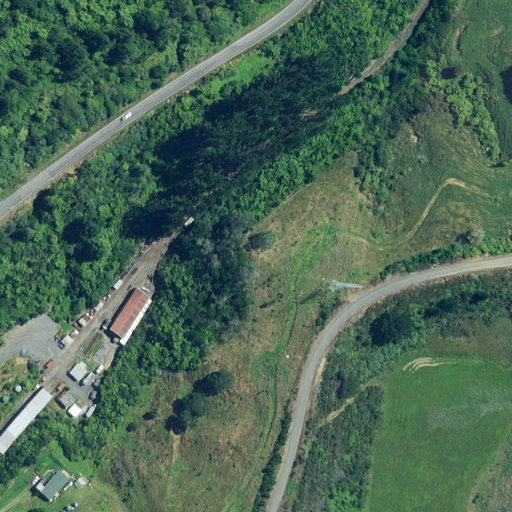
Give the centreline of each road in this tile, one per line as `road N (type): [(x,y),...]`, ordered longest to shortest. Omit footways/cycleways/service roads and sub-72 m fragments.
road 1 (unclassified): [(272,511),(313,359),(334,325),(401,283),(511,260)]
road 2 (tertiary): [(0,213),(309,0)]
